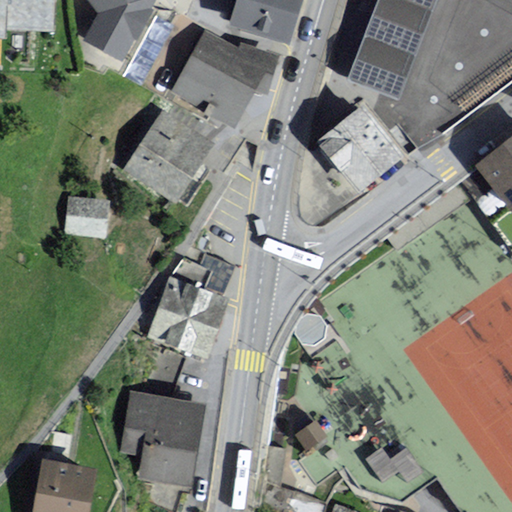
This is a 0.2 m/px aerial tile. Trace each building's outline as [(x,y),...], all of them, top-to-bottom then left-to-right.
[(3,31),(47,31),(47,0),(0,0),(0,36),(3,36),(3,31)] [(168,0),(98,0),(109,13),(94,44),(138,66),(165,11),(159,8),(168,0)] [(240,0),(234,20),(285,35),(295,0),(240,0)] [(408,0),(377,0),(349,80),(398,98),(433,8),(408,0)] [(511,0),(436,0),(433,8),(398,98),(349,80),(369,104),(402,140),(511,59),(511,0)] [(210,29),(175,91),(243,129),(278,68),(210,29)] [(369,104),(326,144),(374,197),(418,157),(402,140),(369,104)] [(168,113),(132,171),(190,207),(226,149),(168,113)] [(511,154),(492,171),(511,194),(511,154)] [(110,202),(70,197),(66,234),(106,238),(110,202)] [(239,299),(177,280),(158,343),(219,362),(239,299)] [(202,405),(134,394),(125,451),(143,454),(140,473),(189,481),(202,405)] [(299,421),(306,435),(327,425),(319,411),(299,421)] [(46,464),(37,511),(86,511),(93,472),(46,464)]
